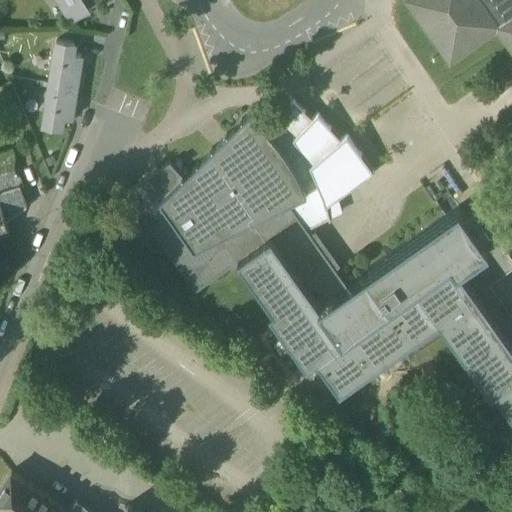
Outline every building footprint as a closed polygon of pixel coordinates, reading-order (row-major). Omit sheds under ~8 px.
[(59,0),(70,18),(88,6),(86,3),(90,0),(59,0)] [(497,29),(511,49),(511,0),(404,0),(449,63),(497,29)] [(56,40),(49,83),(76,88),(81,56),(73,54),(75,43),(56,40)] [(76,88),(49,83),(42,126),(61,129),(63,118),(71,120),(76,88)] [(293,99),(268,130),(280,145),(296,169),(307,193),(287,203),(306,229),(328,219),(329,220),(330,220),(329,217),(337,213),(334,200),(374,172),(347,133),(341,138),(318,112),(312,118),(293,99)] [(346,286),(306,229),(287,203),(307,193),(296,169),(280,145),(268,130),(259,120),(249,112),(183,177),(169,162),(126,193),(195,290),(238,259),(274,310),(270,313),(306,365),(317,357),(339,391),(439,319),(492,393),(496,390),(511,413),(511,344),(459,269),(501,239),(488,221),(475,230),(459,206),(346,286)] [(0,190),(1,190),(18,184),(23,182),(13,155),(11,149),(17,147),(9,125),(0,128),(0,190)] [(0,201),(7,221),(26,206),(18,184),(13,168),(0,172),(0,186),(1,190),(0,190),(0,201)] [(0,235),(9,232),(6,222),(7,221),(0,201),(0,235)] [(141,511),(137,508),(134,511),(72,511),(11,470),(0,485),(0,508),(5,511),(141,511)] [(127,502),(120,511),(134,511),(137,508),(127,502)]
